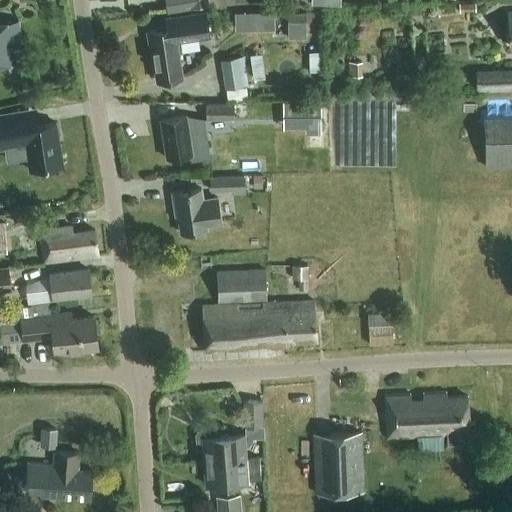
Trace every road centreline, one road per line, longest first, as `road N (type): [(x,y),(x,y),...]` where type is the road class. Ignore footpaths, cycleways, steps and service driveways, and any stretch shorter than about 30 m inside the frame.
road 1 (residential): [(78,0),(135,375)]
road 2 (residential): [(511,356),(135,375)]
road 3 (residential): [(135,375),(149,511)]
road 4 (residential): [(135,375),(0,376)]
